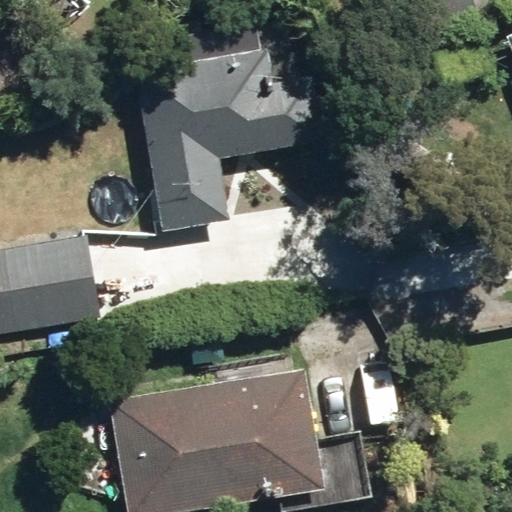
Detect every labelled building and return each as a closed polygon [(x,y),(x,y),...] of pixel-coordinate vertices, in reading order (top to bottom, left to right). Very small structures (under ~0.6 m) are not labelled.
[(390,0),(407,48),(492,17),(485,0),(390,0)] [(449,58),(459,87),(505,70),(494,41),(449,58)] [(150,69),(178,231),(251,218),(240,158),(344,139),(332,70),(294,77),(288,44),(150,69)] [(72,176),(100,176),(100,149),(72,149),(72,176)] [(16,247),(26,333),(115,324),(106,238),(16,247)] [(511,321),(511,244),(386,267),(399,341),(511,321)] [(128,401),(147,511),(203,511),(347,486),(326,366),(128,401)]
